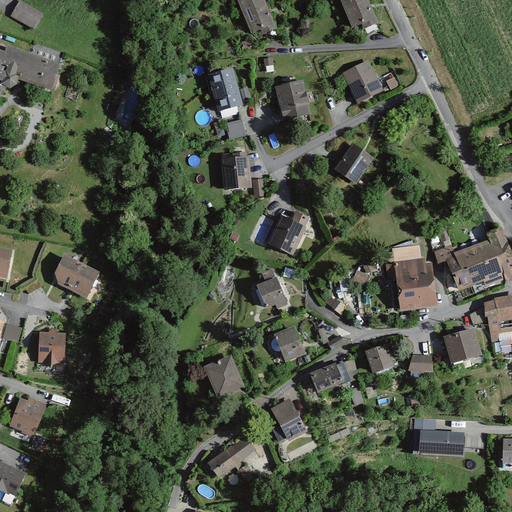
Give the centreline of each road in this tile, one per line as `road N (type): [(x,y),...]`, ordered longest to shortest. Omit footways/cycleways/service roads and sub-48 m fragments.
road 1 (residential): [(511,292),(413,329),(358,339),(305,371),(195,459),(173,511)]
road 2 (residential): [(391,0),(482,187),(511,230)]
